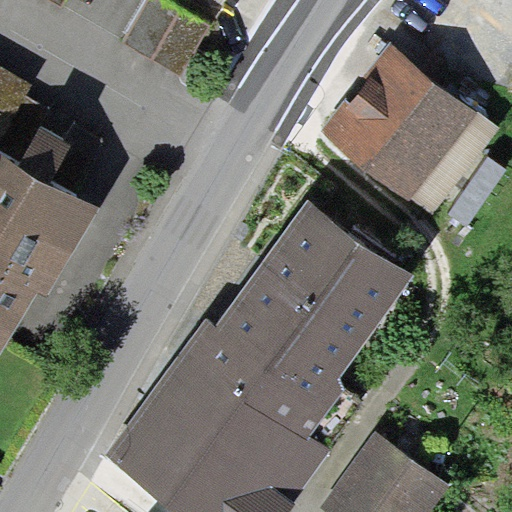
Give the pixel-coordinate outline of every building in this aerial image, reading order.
[(155,0),(143,0),(122,44),(180,72),(204,23),(155,0)] [(389,44),(329,125),(426,197),(487,116),(389,44)] [(0,133),(28,81),(0,66),(0,133)] [(13,155),(78,188),(100,147),(35,113),(13,155)] [(0,323),(29,267),(50,278),(93,196),(78,188),(13,155),(0,147),(0,323)] [(303,196),(125,451),(212,511),(274,511),(318,450),(287,428),(401,264),(303,196)] [(370,432),(324,503),(338,511),(419,511),(441,478),(370,432)]
